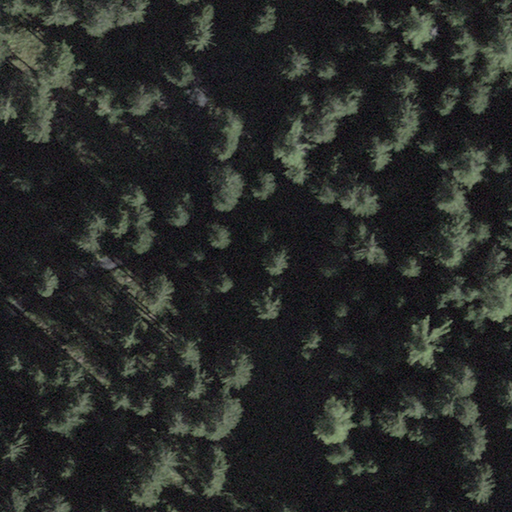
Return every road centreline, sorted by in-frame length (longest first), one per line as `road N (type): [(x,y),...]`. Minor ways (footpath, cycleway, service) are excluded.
road 1 (track): [(0,315),(187,221),(201,192),(193,109),(199,91),(228,69),(254,74),(309,226),(292,359),(318,511)]
road 2 (track): [(297,398),(316,352),(406,227),(408,140),(442,60),(449,0)]
